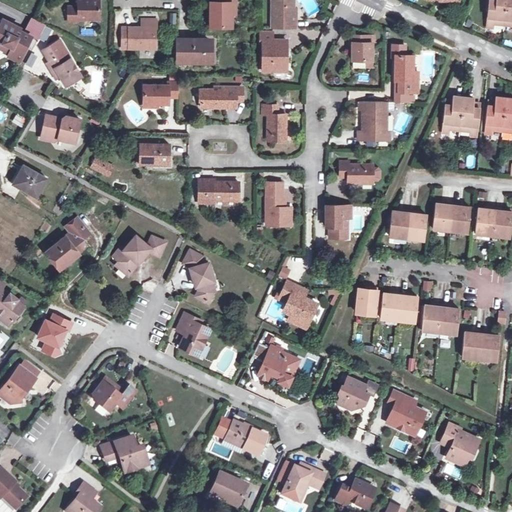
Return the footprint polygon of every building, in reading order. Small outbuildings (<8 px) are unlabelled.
[(98,0),(76,0),(77,7),(67,7),(66,22),(77,22),(77,19),(99,19),(98,0)] [(231,3),(235,3),(235,0),(213,0),(214,2),(210,2),(210,27),(231,27),(231,14),(231,3)] [(296,28),(296,20),(292,20),(292,9),(291,0),(270,0),(270,27),(296,28)] [(504,24),(506,0),(488,0),(486,25),(493,26),(494,22),(504,24)] [(11,46),(8,52),(7,54),(18,60),(30,36),(1,20),(0,22),(0,41),(2,43),(3,42),(11,46)] [(155,20),(142,20),(142,28),(121,28),(121,48),(154,48),(154,28),(155,28),(155,20)] [(282,47),(285,47),(285,39),(271,39),(271,32),(258,32),(258,43),(261,43),(261,70),(282,71),(282,47)] [(369,35),(360,35),(349,35),(349,42),(351,42),(351,49),(351,60),(351,69),(363,69),(363,60),(364,60),(371,60),(371,42),(369,42),(369,35)] [(177,62),(208,62),(208,52),(211,52),(210,42),(197,42),(197,39),(177,39),(177,62)] [(0,46),(0,47),(8,52),(11,46),(3,42),(2,43),(0,46)] [(45,56),(48,62),(60,55),(56,49),(45,56)] [(60,55),(48,62),(46,63),(51,70),(55,68),(65,85),(80,75),(65,51),(60,55)] [(32,53),(25,64),(30,67),(37,57),(32,53)] [(417,92),(417,79),(412,79),(412,72),(412,55),(394,55),(394,80),(398,80),(398,92),(408,92),(417,92)] [(71,86),(74,91),(85,84),(82,79),(71,86)] [(398,80),(394,80),(394,100),(408,100),(408,92),(398,92),(398,80)] [(177,82),(167,82),(167,85),(143,85),(143,103),(168,103),(168,97),(177,97),(177,82)] [(226,89),(200,89),(200,107),(225,107),(225,102),(235,102),(241,99),(241,90),(235,90),(235,87),(226,87),(226,89)] [(459,129),(463,96),(452,95),(451,99),(451,104),(444,104),(441,131),(449,131),(450,127),(459,129)] [(502,130),(506,97),(495,95),(494,101),(494,105),(487,105),(484,132),(492,133),(492,129),(502,130)] [(480,107),(473,106),(473,102),(474,97),(463,96),(459,129),(469,130),(469,133),(477,134),(480,107)] [(511,97),(506,97),(502,130),(511,131),(511,134),(511,97)] [(384,101),(360,101),(360,109),(364,109),(364,122),(361,122),(361,131),(357,131),(357,139),(389,139),(389,131),(387,131),(387,117),(384,117),(384,101)] [(285,114),(276,114),(276,105),(261,104),(261,114),(266,114),(266,140),(285,140),(285,114)] [(11,123),(23,128),(27,118),(15,114),(11,123)] [(79,119),(64,116),(59,121),(57,118),(45,115),(41,138),(54,140),(58,139),(74,142),(79,119)] [(170,137),(170,153),(186,153),(186,137),(170,137)] [(139,163),(168,164),(168,144),(139,143),(139,163)] [(474,168),(475,157),(468,156),(467,167),(474,168)] [(99,171),(104,162),(95,157),(90,166),(99,171)] [(372,164),(348,164),(348,161),(339,161),(339,176),(347,176),(347,182),(372,183),(372,180),(377,180),(380,178),(380,169),(377,167),(372,167),(372,164)] [(104,162),(99,171),(106,175),(111,166),(104,162)] [(21,189),(35,196),(45,178),(22,166),(13,183),(21,187),(21,189)] [(214,179),(198,179),(198,204),(213,204),(213,200),(238,200),(238,182),(214,181),(214,179)] [(285,207),(282,207),(282,193),(282,182),(265,181),(265,224),(290,224),(290,207),(285,207)] [(432,228),(450,230),(453,203),(445,202),(444,205),(434,204),(432,228)] [(460,204),(453,203),(450,230),(467,232),(470,207),(460,206),(460,204)] [(341,226),(341,217),(347,217),(350,217),(350,204),(326,204),(326,209),(325,215),(323,215),(323,225),(329,225),(329,237),(347,237),(347,226),(341,226)] [(474,232),(492,234),(495,207),(488,206),(487,209),(477,208),(474,232)] [(502,208),(495,207),(492,234),(510,236),(511,217),(511,211),(502,211),(502,208)] [(389,235),(406,237),(409,210),(401,209),(401,212),(391,211),(389,235)] [(416,211),(409,210),(406,237),(424,239),(426,214),(416,214),(416,211)] [(45,252),(58,269),(77,254),(74,251),(77,248),(78,243),(76,241),(86,233),(74,219),(64,227),(69,233),(45,252)] [(122,250),(125,253),(118,261),(115,265),(127,275),(137,263),(135,261),(139,256),(141,258),(147,251),(158,256),(164,241),(151,236),(146,246),(134,236),(122,250)] [(118,261),(125,253),(122,250),(119,248),(112,256),(118,261)] [(211,293),(208,282),(212,281),(207,262),(202,263),(201,256),(188,250),(181,263),(187,266),(190,278),(193,279),(196,291),(194,296),(206,302),(211,293)] [(278,275),(287,278),(290,269),(282,266),(278,275)] [(303,297),(297,294),(300,287),(287,281),(280,295),(277,293),(275,298),(278,299),(286,303),(283,310),(290,314),(299,318),(300,315),(309,319),(316,303),(303,297)] [(432,291),(432,281),(424,281),(423,290),(432,291)] [(8,293),(0,287),(0,314),(1,315),(0,315),(0,319),(7,326),(23,306),(22,305),(16,301),(15,300),(16,298),(9,292),(8,293)] [(306,290),(300,287),(297,294),(303,297),(306,290)] [(358,288),(356,312),(374,314),(377,287),(369,287),(368,289),(358,288)] [(379,317),(397,319),(400,292),(393,291),(392,294),(382,293),(379,317)] [(407,293),(400,292),(397,319),(415,321),(417,297),(407,296),(407,293)] [(22,305),(25,301),(20,297),(16,301),(22,305)] [(421,329),(439,331),(441,304),(434,304),(433,306),(423,305),(421,329)] [(449,305),(441,304),(439,331),(456,333),(459,308),(449,307),(449,305)] [(498,310),(497,324),(505,324),(506,311),(498,310)] [(209,330),(199,325),(200,321),(182,313),(176,328),(185,332),(178,346),(196,355),(209,330)] [(305,327),(309,319),(300,315),(299,318),(290,314),(275,319),(305,327)] [(461,356),(479,358),(482,331),(474,330),(473,333),(463,332),(461,356)] [(489,332),(482,331),(479,358),(497,359),(499,335),(489,334),(489,332)] [(258,342),(253,355),(261,358),(266,346),(258,342)] [(270,372),(280,376),(282,372),(291,376),(299,359),(270,345),(258,373),(267,377),(270,372)] [(19,403),(18,395),(24,388),(26,390),(35,379),(18,367),(4,385),(7,387),(0,396),(0,398),(8,404),(19,403)] [(288,384),(291,376),(282,372),(280,376),(278,379),(288,384)] [(368,393),(362,391),(365,384),(347,376),(344,385),(341,385),(338,392),(340,396),(337,401),(350,407),(363,403),(368,393)] [(132,391),(130,389),(125,385),(122,391),(103,377),(91,394),(98,400),(95,403),(106,412),(113,403),(120,408),(132,391)] [(390,396),(397,398),(400,392),(394,389),(390,396)] [(387,421),(406,430),(409,423),(417,427),(425,411),(412,405),(415,398),(400,392),(397,398),(387,421)] [(233,420),(226,435),(244,443),(242,446),(258,453),(266,434),(233,420)] [(409,423),(406,430),(414,434),(417,427),(409,423)] [(478,439),(458,430),(459,428),(449,424),(441,442),(450,446),(446,457),(463,465),(471,447),(474,448),(478,439)] [(224,438),(242,446),(244,443),(226,435),(224,438)] [(105,461),(112,458),(116,457),(118,463),(121,473),(142,466),(139,454),(140,453),(137,446),(133,447),(129,436),(100,446),(105,461)] [(396,438),(392,447),(404,452),(408,443),(396,438)] [(442,473),(460,479),(464,469),(446,463),(442,473)] [(318,471),(303,464),(300,468),(298,467),(293,465),(280,492),(296,500),(305,481),(307,482),(312,485),(318,471)] [(0,468),(0,498),(11,510),(24,498),(10,485),(12,482),(0,468)] [(238,496),(242,498),(248,485),(218,471),(209,490),(222,496),(221,499),(235,505),(238,496)] [(324,473),(318,471),(312,485),(318,487),(324,473)] [(374,488),(353,478),(349,488),(341,484),(334,499),(344,503),(346,499),(365,507),(374,488)] [(307,482),(305,481),(296,500),(298,500),(307,482)] [(81,483),(75,490),(79,493),(75,498),(64,511),(93,511),(98,507),(89,500),(94,493),(81,483)] [(0,498),(0,502),(8,511),(9,511),(11,510),(0,498)]
